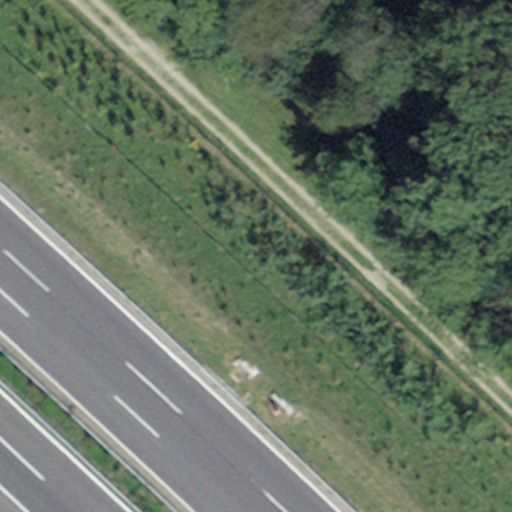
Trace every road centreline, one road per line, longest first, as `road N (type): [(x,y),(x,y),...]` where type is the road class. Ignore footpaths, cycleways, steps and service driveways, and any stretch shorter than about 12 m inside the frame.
road 1 (track): [(84,0),(511,389)]
road 2 (motorway): [(261,511),(0,267)]
